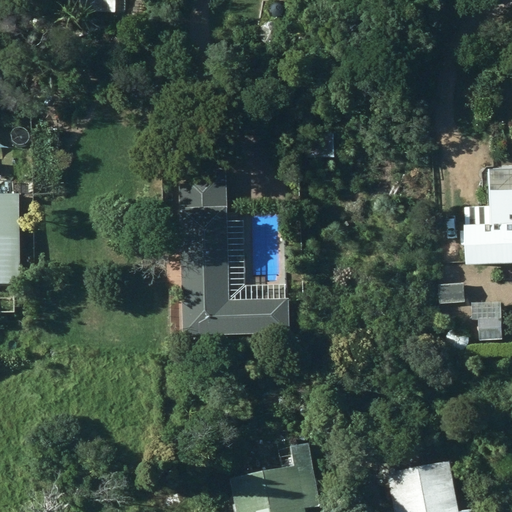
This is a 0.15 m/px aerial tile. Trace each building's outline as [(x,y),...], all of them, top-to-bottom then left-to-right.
[(0,87),(19,89),(23,47),(0,45),(0,87)] [(36,114),(55,126),(62,114),(43,102),(36,114)] [(511,166),(496,166),(497,222),(473,223),(474,264),(511,262),(511,166)] [(295,332),(294,298),(234,300),(230,174),(182,175),(188,335),(295,332)] [(0,283),(26,283),(23,192),(0,192),(0,283)] [(483,339),(507,338),(506,313),(494,314),(494,317),(482,318),(483,339)] [(235,477),(242,511),(311,511),(310,507),(324,504),(311,441),(294,445),(298,463),(235,477)] [(464,511),(454,460),(393,472),(400,511),(476,511),(476,508),(464,511)]
